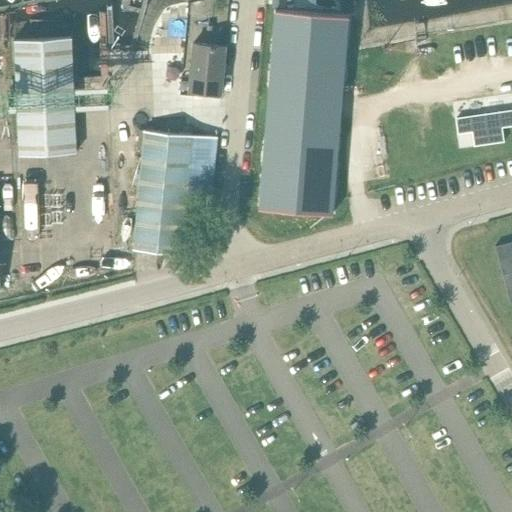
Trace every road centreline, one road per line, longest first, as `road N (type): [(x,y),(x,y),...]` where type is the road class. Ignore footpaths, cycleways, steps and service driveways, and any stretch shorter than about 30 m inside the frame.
road 1 (unclassified): [(236,269),(227,217),(248,0)]
road 2 (unclassified): [(0,332),(236,269)]
road 3 (unclassified): [(511,394),(413,223)]
road 4 (unclassified): [(236,269),(413,223)]
